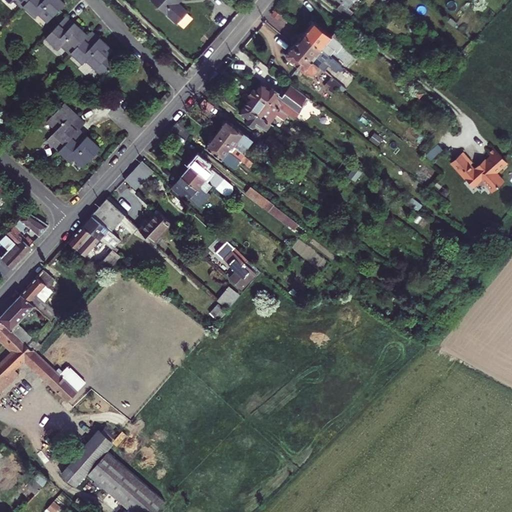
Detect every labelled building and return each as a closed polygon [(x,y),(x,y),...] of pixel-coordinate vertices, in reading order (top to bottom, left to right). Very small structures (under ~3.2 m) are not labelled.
[(27,0),(22,6),(35,17),(39,13),(48,21),(64,4),(60,0),(27,0)] [(151,0),(177,23),(188,11),(179,2),(181,0),(151,0)] [(337,0),(339,1),(334,8),(334,9),(346,18),(351,11),(347,8),(353,0),(337,0)] [(66,15),(59,23),(66,30),(74,22),(66,15)] [(301,33),(328,55),(333,49),(345,58),(346,56),(348,58),(352,54),(354,55),(359,49),(349,41),(347,43),(340,37),(340,34),(338,33),(335,33),(334,32),(331,36),(311,21),(301,33)] [(59,23),(45,37),(57,48),(62,44),(71,53),(84,38),(87,35),(74,22),(66,30),(59,23)] [(87,35),(84,38),(91,45),(99,37),(92,30),(87,35)] [(301,33),(292,45),(317,66),(322,61),(334,71),(336,69),(339,71),(342,67),(328,55),(301,33)] [(84,38),(71,53),(82,64),(87,59),(96,68),(112,50),(99,37),(91,45),(84,38)] [(317,66),(292,45),(283,56),(306,75),(308,73),(310,75),(317,66)] [(258,61),(254,66),(262,72),(266,67),(258,61)] [(324,86),(333,93),(340,84),(331,77),(324,86)] [(260,83),(254,90),(286,114),(293,118),(308,98),(289,84),(284,90),(280,87),(278,91),(270,86),(268,89),(260,83)] [(418,97),(422,91),(417,87),(412,92),(418,97)] [(243,104),(270,123),(273,126),(276,123),(272,120),(276,115),(279,118),(282,119),(286,114),(254,90),(252,88),(247,94),(245,93),(242,96),(246,100),(243,104)] [(423,91),(422,91),(418,97),(417,98),(426,106),(432,99),(423,91)] [(214,104),(202,95),(197,103),(208,111),(214,104)] [(70,122),(78,114),(64,101),(48,118),(57,127),(46,139),(58,150),(71,136),(77,129),(70,122)] [(266,128),(270,123),(243,104),(238,111),(246,118),(244,121),(252,127),(254,123),(262,129),(264,127),(266,128)] [(77,129),(79,127),(85,121),(78,114),(70,122),(77,129)] [(237,138),(246,145),(252,138),(225,117),(214,132),(232,145),(237,138)] [(176,119),(171,126),(184,137),(189,130),(176,119)] [(79,142),(86,134),(79,127),(77,129),(71,136),(79,142)] [(239,159),(248,167),(253,161),(241,152),(232,145),(214,132),(204,145),(232,167),(239,159)] [(71,136),(58,150),(70,161),(75,156),(84,165),(100,147),(86,134),(79,142),(71,136)] [(281,144),(269,135),(264,142),(276,151),(281,144)] [(232,145),(241,152),(246,145),(237,138),(232,145)] [(276,151),(264,142),(258,150),(270,159),(276,151)] [(436,147),(429,153),(434,158),(441,152),(436,147)] [(462,154),(451,165),(474,188),(478,184),(478,185),(486,185),(486,184),(494,192),(504,182),(496,174),(507,163),(494,149),(488,155),(491,158),(482,167),(478,167),(475,170),(471,165),(472,164),(462,154)] [(197,155),(188,165),(211,183),(213,185),(221,175),(197,155)] [(318,161),(313,158),(305,168),(309,172),(318,161)] [(144,176),(151,169),(141,159),(134,166),(144,176)] [(217,227),(220,224),(182,189),(185,186),(192,191),(193,190),(200,195),(211,183),(188,165),(171,184),(217,227)] [(134,166),(123,178),(134,187),(144,176),(134,166)] [(359,171),(353,166),(345,177),(351,182),(359,171)] [(221,175),(213,185),(223,193),(226,192),(231,186),(231,183),(221,175)] [(161,192),(152,183),(147,188),(157,197),(161,192)] [(296,221),(250,186),(245,193),(290,228),(296,221)] [(106,197),(91,214),(109,230),(118,220),(126,228),(132,222),(106,197)] [(170,222),(156,208),(137,227),(152,241),(170,222)] [(39,235),(49,224),(28,209),(7,233),(21,247),(26,241),(28,239),(20,231),(26,225),(39,235)] [(82,224),(99,238),(110,247),(114,250),(116,247),(113,244),(110,241),(111,239),(107,235),(110,231),(109,230),(91,214),(82,224)] [(84,255),(99,238),(82,224),(66,241),(84,255)] [(119,238),(110,231),(107,235),(111,239),(110,241),(113,244),(119,238)] [(2,256),(13,267),(32,246),(26,241),(21,247),(7,233),(1,240),(9,248),(2,256)] [(260,271),(221,234),(209,246),(235,270),(228,276),(243,290),(260,271)] [(102,273),(119,254),(116,252),(114,250),(110,247),(94,266),(102,273)] [(41,311),(47,304),(40,298),(49,288),(46,286),(53,278),(42,268),(20,292),(33,303),(41,311)] [(234,297),(225,288),(215,299),(225,308),(234,297)] [(20,292),(0,314),(0,319),(26,344),(32,337),(16,322),(33,303),(20,292)] [(222,309),(206,297),(199,307),(214,319),(222,309)] [(0,361),(0,390),(18,373),(13,368),(23,358),(44,379),(53,368),(34,350),(32,347),(30,348),(26,344),(0,319),(0,336),(1,337),(13,349),(0,361)] [(32,337),(26,344),(30,348),(32,347),(34,350),(40,344),(32,336),(32,337)] [(73,484),(110,441),(109,440),(97,429),(60,472),(73,484)] [(0,448),(4,453),(9,448),(0,441),(0,448)] [(101,486),(121,463),(106,450),(86,473),(101,486)] [(101,486),(124,506),(144,483),(121,463),(101,486)] [(48,479),(37,469),(24,484),(35,494),(48,479)] [(152,511),(163,500),(144,483),(124,506),(130,511),(152,511)]
